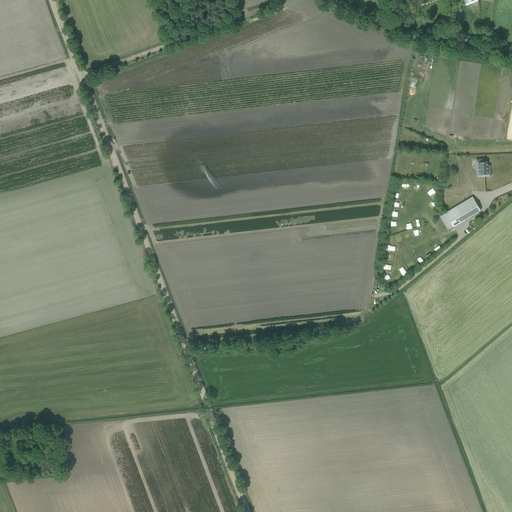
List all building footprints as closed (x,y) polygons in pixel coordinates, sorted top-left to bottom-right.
[(458,1),(451,3),(453,10),(460,8),(458,1)] [(478,160),(478,166),(476,166),(476,170),(479,170),(479,174),(488,174),(487,161),(483,162),(483,159),(478,160)] [(480,210),(472,197),(456,206),(465,220),(480,210)] [(461,222),(453,208),(445,213),(453,227),(461,222)] [(443,245),(447,242),(443,236),(439,239),(443,245)]
